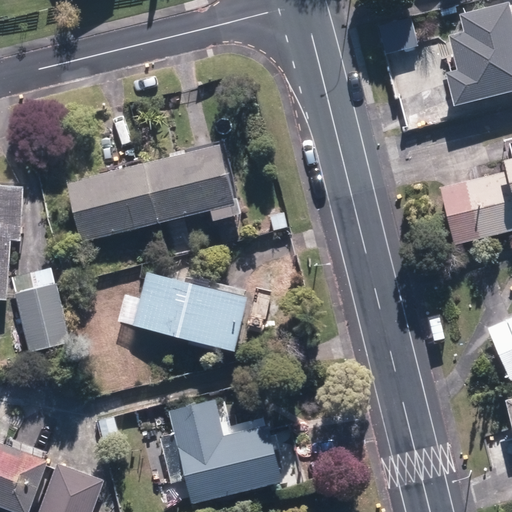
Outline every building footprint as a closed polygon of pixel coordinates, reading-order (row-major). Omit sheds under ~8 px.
[(511,16),(509,6),(461,18),(465,36),(447,41),(455,72),(445,75),(454,111),(511,96),(511,16)] [(221,148),(144,167),(159,226),(236,208),(221,148)] [(506,172),(441,188),(455,248),(511,234),(511,163),(504,165),(506,172)] [(83,244),(159,226),(144,167),(69,185),(83,244)] [(0,188),(0,302),(9,303),(13,243),(21,244),(24,190),(0,188)] [(16,295),(30,354),(72,344),(57,285),(55,286),(51,270),(14,279),(18,295),(16,295)] [(142,301),(134,327),(236,356),(251,303),(150,274),(142,301)] [(142,301),(126,296),(118,323),(134,327),(142,301)] [(511,320),(489,330),(511,383),(511,382),(511,320)] [(193,507),(284,484),(270,426),(225,437),(216,401),(170,413),(193,507)] [(29,511),(49,464),(0,445),(0,508),(9,511),(29,511)] [(93,511),(105,482),(59,465),(41,511),(93,511)]
